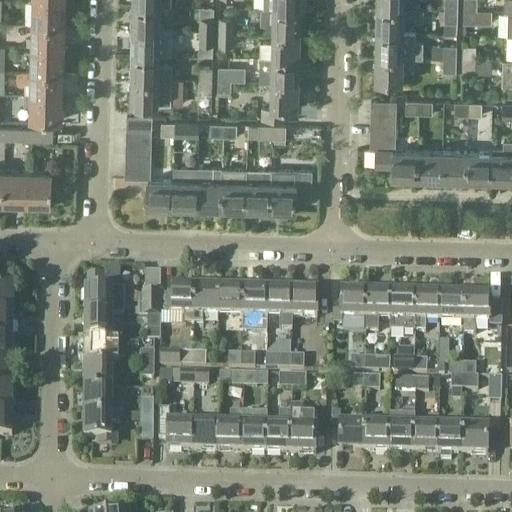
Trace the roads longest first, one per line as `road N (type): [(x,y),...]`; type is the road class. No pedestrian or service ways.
road 1 (residential): [(511,491),(54,480)]
road 2 (residential): [(337,253),(344,0)]
road 3 (residential): [(94,246),(100,0)]
road 4 (residential): [(94,246),(337,253)]
road 5 (residential): [(54,480),(54,246)]
road 6 (residential): [(337,253),(511,257)]
